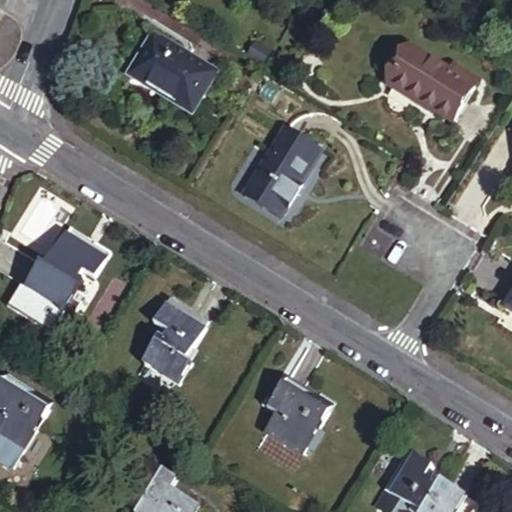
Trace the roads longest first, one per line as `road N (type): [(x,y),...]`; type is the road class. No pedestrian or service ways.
road 1 (residential): [(3,128),(394,369)]
road 2 (unknown): [(108,0),(338,139)]
road 3 (residential): [(394,369),(448,263),(419,244)]
road 4 (residential): [(56,0),(3,128)]
road 5 (residential): [(394,369),(511,441)]
